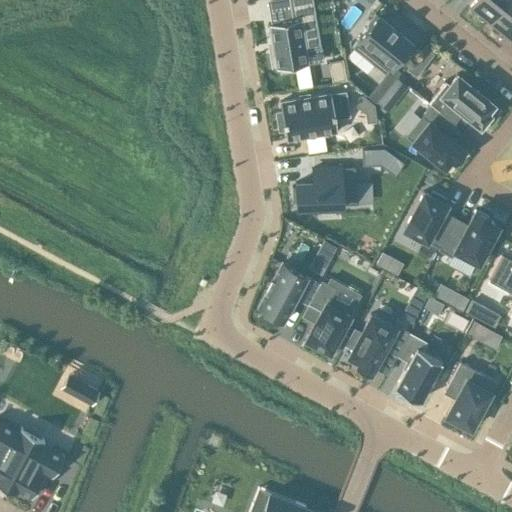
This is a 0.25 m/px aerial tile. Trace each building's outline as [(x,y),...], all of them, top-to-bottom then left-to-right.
[(288,0),(292,18),(268,22),(273,52),(269,52),(271,65),(275,65),(276,68),(280,67),(281,71),(294,69),(294,65),(307,62),(305,48),(320,46),(312,0),(288,0)] [(470,0),(469,2),(489,18),(503,0),(470,0)] [(511,0),(503,0),(489,18),(494,22),(491,24),(502,33),(505,30),(510,35),(511,31),(511,0)] [(352,45),(385,72),(411,41),(377,14),(352,45)] [(445,80),(428,101),(431,103),(438,110),(447,99),(480,125),(490,112),(487,110),(493,102),(456,73),(448,83),(445,80)] [(397,77),(392,84),(401,91),(406,84),(397,77)] [(373,88),(367,95),(375,101),(381,94),(373,88)] [(348,115),(344,91),(331,93),(330,92),(279,100),(281,110),(275,111),(278,130),(284,129),(286,138),(337,130),(335,117),(348,115)] [(362,94),(355,103),(366,112),(367,119),(375,118),(373,104),(362,94)] [(438,110),(431,103),(405,134),(444,166),(451,158),(454,160),(464,148),(440,129),(449,118),(438,110)] [(292,188),(292,201),(296,201),(296,205),(356,202),(354,165),(312,167),(313,180),(295,181),(295,185),(291,185),(291,187),(292,188)] [(438,246),(450,225),(437,218),(446,202),(444,201),(446,198),(432,190),(430,193),(423,190),(403,227),(438,246)] [(491,236),(498,225),(487,219),(489,215),(475,208),(462,231),(450,225),(438,246),(437,248),(451,255),(454,249),(478,262),(484,250),(487,252),(495,238),(491,236)] [(511,259),(503,254),(489,280),(511,292),(511,289),(511,259)] [(258,305),(282,318),(294,296),(307,303),(319,281),(282,261),(273,279),(271,277),(265,289),(267,290),(258,305)] [(319,281),(307,303),(319,309),(304,337),(329,350),(352,308),(329,296),(334,285),(320,278),(319,281)] [(458,292),(452,303),(461,308),(467,297),(458,292)] [(429,295),(423,305),(437,313),(443,302),(429,295)] [(471,299),(466,310),(480,317),(485,307),(471,299)] [(397,351),(408,330),(395,322),(394,325),(370,312),(348,354),(358,360),(357,363),(370,371),(385,344),(397,351)] [(473,319),(467,329),(478,335),(484,325),(473,319)] [(408,360),(394,385),(419,398),(441,359),(422,348),(427,340),(408,330),(396,354),(408,360)] [(495,379),(459,360),(447,382),(458,389),(445,413),(470,427),(495,379)] [(87,384),(80,397),(90,402),(97,390),(87,384)] [(19,430),(0,419),(0,483),(15,491),(17,488),(31,495),(42,474),(41,473),(43,470),(51,474),(63,453),(42,442),(44,438),(21,426),(19,430)] [(317,511),(318,511),(305,506),(305,504),(295,500),(295,502),(269,492),(260,511),(317,511)]
